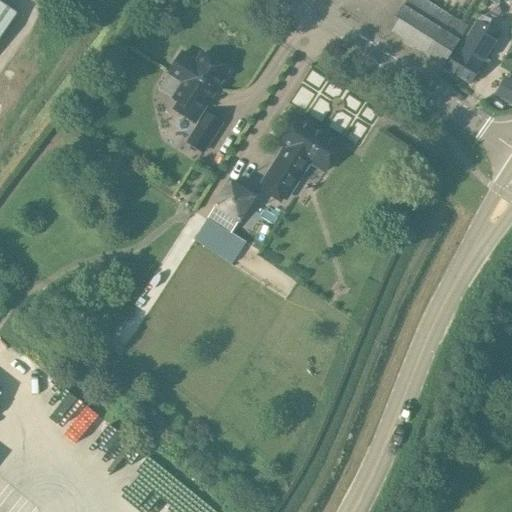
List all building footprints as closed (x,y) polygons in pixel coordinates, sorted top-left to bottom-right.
[(426,0),(407,0),(404,6),(388,30),(445,65),(460,39),(469,25),(426,0)] [(0,4),(0,38),(16,15),(0,4)] [(477,20),(458,52),(456,51),(446,68),(472,83),(482,67),(481,66),(501,34),(477,20)] [(202,55),(197,63),(182,53),(169,73),(170,73),(160,89),(174,98),(174,99),(184,106),(180,113),(193,122),(195,123),(228,71),(202,55)] [(511,104),(511,79),(502,74),(492,94),(511,104)] [(223,123),(207,114),(189,144),(204,153),(223,123)] [(309,161),(325,171),(341,146),(313,127),(314,126),(299,116),(281,143),(285,145),(265,177),(263,180),(286,195),(309,161)] [(254,198),(231,183),(208,218),(231,233),(254,198)] [(114,440),(100,457),(105,460),(98,469),(141,505),(162,480),(114,440)]
